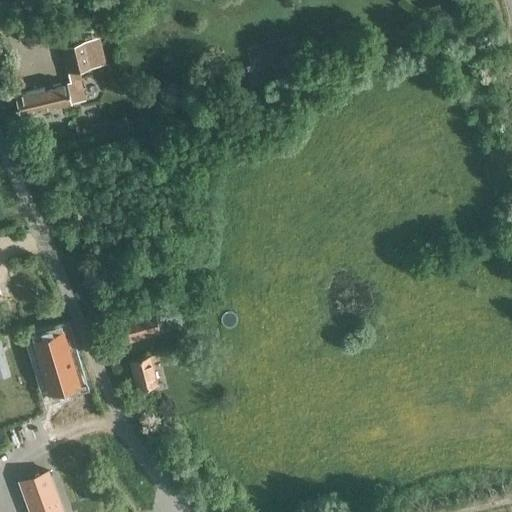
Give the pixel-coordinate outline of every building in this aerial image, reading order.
[(56,21),(62,47),(69,82),(13,94),(17,113),(85,98),(79,70),(106,64),(100,38),(87,41),(81,16),(56,21)] [(259,87),(253,66),(238,70),(244,91),(259,87)] [(124,339),(158,330),(153,312),(119,321),(124,339)] [(31,338),(47,392),(79,382),(63,329),(31,338)] [(136,385),(156,381),(148,352),(129,357),(136,385)] [(62,511),(48,470),(19,480),(30,511),(62,511)]
